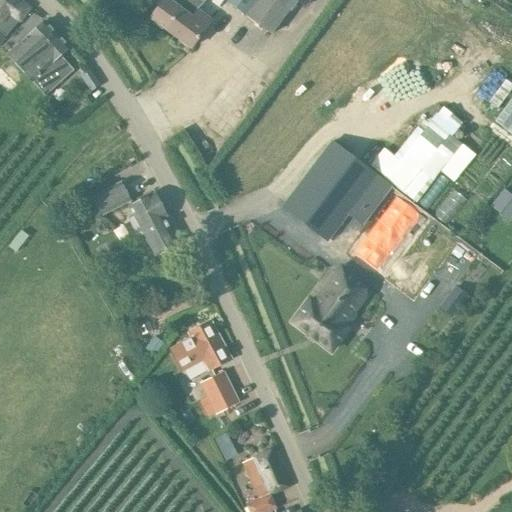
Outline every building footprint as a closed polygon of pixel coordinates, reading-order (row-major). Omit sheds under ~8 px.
[(33,9),(21,0),(0,0),(0,33),(5,38),(19,22),(21,24),(33,9)] [(162,0),(149,18),(165,29),(191,49),(211,22),(198,12),(206,0),(187,0),(182,8),(170,0),(162,0)] [(223,0),(271,34),(297,1),(305,7),(310,0),(223,0)] [(30,57),(19,67),(47,94),(74,68),(61,56),(69,48),(45,23),(19,46),(30,57)] [(511,93),(490,120),(506,133),(511,125),(511,93)] [(331,143),(282,207),(328,241),(377,177),(331,143)] [(121,181),(91,197),(101,217),(132,202),(121,181)] [(511,185),(500,198),(511,208),(511,185)] [(447,225),(467,199),(454,189),(434,214),(447,225)] [(154,193),(128,206),(134,216),(128,219),(138,238),(144,235),(154,255),(176,243),(163,219),(166,217),(154,193)] [(421,225),(389,283),(419,300),(451,241),(421,225)] [(302,310),(292,322),(306,333),(307,333),(307,334),(315,340),(316,340),(331,351),(348,328),(343,325),(356,307),(365,296),(336,274),(318,297),(314,303),(309,299),(302,310)] [(468,296),(457,287),(449,297),(460,306),(468,296)] [(210,322),(193,331),(188,334),(190,338),(168,349),(181,373),(203,362),(208,371),(230,360),(210,322)] [(154,336),(145,349),(157,357),(166,344),(154,336)] [(193,390),(199,405),(206,419),(216,415),(217,414),(219,417),(231,411),(229,408),(238,404),(222,372),(200,384),(201,386),(193,390)] [(215,437),(222,459),(234,455),(227,433),(215,437)] [(242,464),(257,498),(245,504),(248,511),(272,511),(274,511),(273,511),(276,509),(270,494),(278,491),(274,480),(282,477),(271,452),(242,464)]
